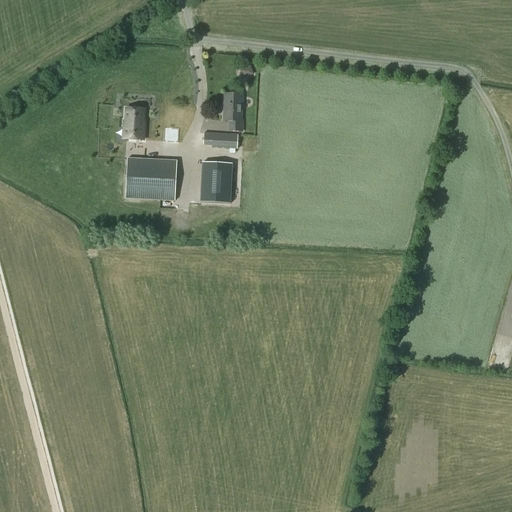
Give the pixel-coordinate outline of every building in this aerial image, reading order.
[(244,69),(247,77),(252,75),(249,67),(244,69)] [(225,95),(223,122),(229,122),(229,131),(241,132),(242,122),(240,121),(242,96),(225,95)] [(179,108),(162,107),(162,138),(179,138),(179,108)] [(142,123),(143,112),(126,111),(125,122),(124,122),(124,128),(129,128),(128,140),(143,141),(144,123),(142,123)] [(205,134),(204,147),(237,149),(238,136),(205,134)] [(127,159),(125,200),(174,203),(176,161),(127,159)] [(240,175),(200,174),(199,204),(239,205),(240,175)]
